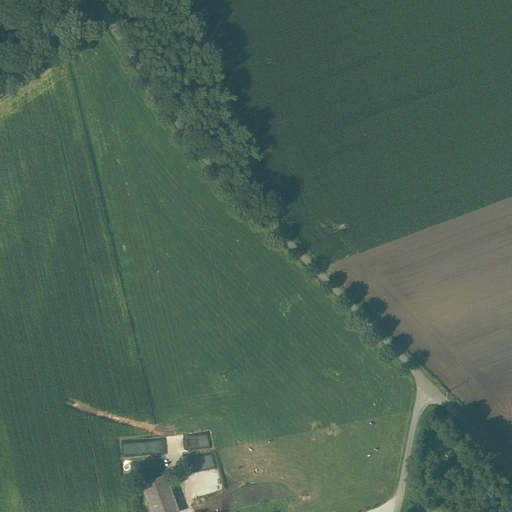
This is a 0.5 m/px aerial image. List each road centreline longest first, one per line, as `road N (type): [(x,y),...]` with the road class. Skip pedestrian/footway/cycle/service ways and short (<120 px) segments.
road 1 (unclassified): [(424,378),(212,161),(99,0)]
road 2 (unclassified): [(424,378),(397,511)]
road 3 (unclassified): [(511,466),(424,378)]
